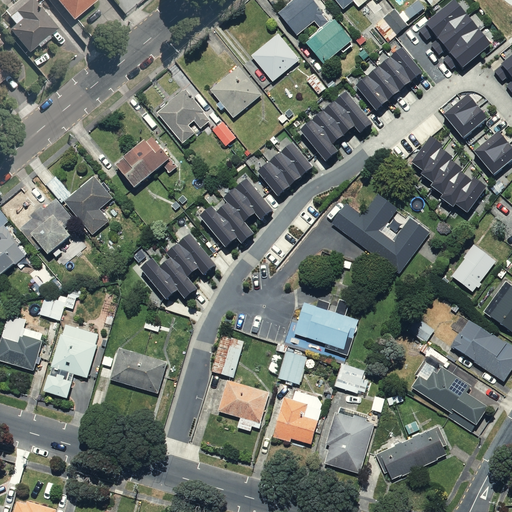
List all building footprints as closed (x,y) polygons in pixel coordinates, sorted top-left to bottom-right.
[(18,0),(5,12),(17,26),(12,30),(32,52),(61,26),(40,4),(44,0),(18,0)] [(60,0),(78,21),(104,0),(60,0)] [(321,26),(329,19),(313,0),(290,0),(277,11),(298,35),(316,20),(321,26)] [(332,0),(340,10),(352,2),(357,8),(368,0),(372,0),(374,2),(377,0),(332,0)] [(441,0),(423,0),(430,9),(441,0)] [(428,28),(465,73),(493,49),(457,5),(428,28)] [(329,19),(321,26),(303,41),(323,63),(340,49),(344,53),(352,45),(329,19)] [(0,60),(15,51),(0,29),(0,85),(11,79),(0,62),(0,60)] [(276,35),(248,57),(270,85),(298,62),(276,35)] [(425,77),(404,52),(358,91),(378,116),(425,77)] [(511,80),(511,61),(502,69),(511,80)] [(239,68),(204,93),(217,112),(221,109),(228,119),(260,97),(239,68)] [(194,100),(197,98),(188,87),(155,114),(180,145),(214,118),(203,105),(200,108),(194,100)] [(375,128),(349,97),(302,135),(328,167),(340,157),(335,150),(357,132),(362,138),(375,128)] [(489,122),(470,99),(446,119),(465,142),(489,122)] [(236,139),(221,121),(209,132),(224,150),(236,139)] [(148,131),(110,162),(132,188),(161,164),(168,172),(176,165),(148,131)] [(511,165),(511,149),(500,136),(476,156),(495,179),(511,165)] [(445,151),(433,142),(414,167),(426,176),(423,179),(435,188),(433,191),(445,200),(442,203),(455,212),(458,209),(469,218),(489,192),(476,182),(474,185),(463,177),(465,174),(453,165),(455,162),(443,153),(445,151)] [(315,173),(295,148),(260,177),(280,201),(315,173)] [(73,196),(59,179),(49,187),(63,204),(73,196)] [(116,201),(96,179),(67,204),(95,237),(112,224),(102,212),(116,201)] [(214,211),(202,221),(228,253),(239,243),(244,249),(256,238),(247,227),(257,219),(263,225),(275,215),(249,183),(226,204),(230,208),(219,217),(214,211)] [(331,207),(319,225),(386,272),(414,231),(363,195),(347,218),(331,207)] [(76,222),(58,201),(46,211),(44,208),(32,217),(34,220),(21,231),(36,249),(42,244),(53,258),(74,241),(65,230),(76,222)] [(0,231),(10,223),(0,210),(0,231)] [(0,235),(0,283),(20,268),(19,267),(30,258),(7,230),(0,235)] [(155,263),(142,273),(169,305),(180,296),(188,304),(200,294),(190,282),(201,274),(206,280),(219,269),(193,238),(169,258),(173,263),(162,272),(155,263)] [(492,259),(469,244),(447,278),(471,292),(492,259)] [(509,336),(511,331),(511,286),(504,280),(479,315),(509,336)] [(65,303),(64,306),(73,308),(77,294),(69,291),(65,303)] [(64,306),(65,303),(44,297),(39,314),(60,321),(64,306)] [(304,302),(294,334),(325,344),(324,348),(347,355),(359,320),(345,316),(349,302),(339,299),(335,313),(328,310),(330,303),(319,300),(317,307),(304,302)] [(433,329),(409,312),(399,326),(423,343),(433,329)] [(38,356),(43,340),(41,340),(43,334),(23,328),(26,320),(8,314),(0,340),(0,360),(33,371),(35,362),(39,363),(41,357),(38,356)] [(511,369),(511,346),(468,318),(450,346),(504,382),(511,369)] [(154,322),(147,319),(144,328),(151,330),(154,322)] [(154,322),(151,330),(158,332),(160,324),(154,322)] [(178,349),(183,336),(174,332),(169,345),(178,349)] [(56,333),(37,393),(63,401),(70,375),(74,376),(83,379),(94,345),(56,333)] [(244,342),(222,336),(212,372),(234,378),(244,342)] [(109,379),(134,386),(144,355),(119,348),(109,379)] [(307,358),(285,351),(278,379),(299,385),(307,358)] [(167,362),(144,355),(134,386),(158,393),(167,362)] [(335,386),(358,394),(359,390),(365,392),(368,381),(362,379),(365,371),(342,363),(335,386)] [(471,386),(442,367),(438,374),(433,371),(427,381),(419,376),(411,387),(450,413),(448,417),(471,433),(488,407),(466,392),(471,386)] [(237,418),(234,427),(248,431),(249,426),(257,429),(268,393),(224,379),(214,411),(237,418)] [(289,440),(309,446),(321,408),(281,396),(268,435),(289,442),(289,440)] [(381,412),(385,399),(375,396),(371,410),(381,412)] [(369,421),(333,409),(322,446),(325,447),(320,464),(352,474),(369,421)] [(450,455),(438,428),(383,453),(395,480),(450,455)] [(55,511),(56,508),(14,498),(10,511),(55,511)]
